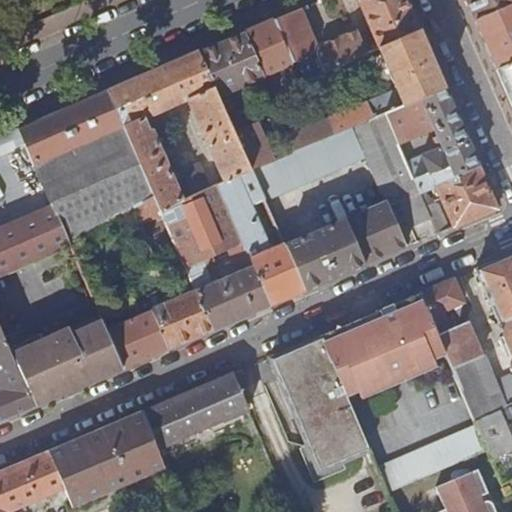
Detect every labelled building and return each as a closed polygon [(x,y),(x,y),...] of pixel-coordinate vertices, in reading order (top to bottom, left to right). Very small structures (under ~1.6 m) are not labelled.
[(350,14),(351,18),(364,13),(380,49),(420,31),(406,0),(343,0),(344,0),(350,14)] [(511,0),(466,0),(476,20),(511,3),(511,0)] [(511,3),(476,20),(498,69),(511,62),(511,3)] [(315,45),(300,10),(275,20),(294,63),(310,56),(315,45)] [(275,20),(245,33),(264,77),(294,63),(275,20)] [(380,49),(393,78),(388,80),(391,86),(395,84),(398,90),(288,137),(295,153),(305,149),(355,127),(387,114),(445,89),(420,31),(380,49)] [(316,55),(324,73),(367,55),(359,37),(356,31),(320,47),(316,55)] [(199,53),(251,171),(295,153),(288,137),(270,97),(263,80),(265,79),(264,77),(245,33),(199,53)] [(364,35),(359,37),(367,55),(371,53),(364,35)] [(188,101),(225,182),(251,171),(199,53),(108,92),(123,126),(155,198),(161,210),(183,200),(152,131),(150,132),(145,120),(188,101)] [(511,62),(498,69),(511,101),(511,62)] [(387,114),(400,144),(435,129),(443,147),(407,162),(415,180),(450,164),(456,176),(479,166),(445,89),(387,114)] [(108,92),(0,138),(0,155),(14,149),(27,143),(36,164),(123,126),(108,92)] [(399,198),(411,226),(431,218),(426,205),(420,193),(415,180),(407,162),(400,144),(387,114),(355,127),(388,203),(399,198)] [(123,126),(36,164),(43,179),(55,204),(54,205),(70,241),(134,208),(155,198),(123,126)] [(14,149),(30,185),(43,179),(36,164),(27,143),(14,149)] [(251,171),(264,201),(265,203),(318,180),(305,149),(295,153),(251,171)] [(450,164),(415,180),(420,193),(432,188),(434,193),(439,191),(455,227),(498,209),(479,166),(456,176),(450,164)] [(186,174),(195,195),(211,189),(201,167),(186,174)] [(219,185),(232,215),(246,209),(264,201),(251,171),(225,182),(219,185)] [(197,291),(214,331),(259,312),(241,272),(215,284),(204,258),(244,241),(232,215),(219,185),(211,189),(195,195),(183,200),(161,210),(174,240),(188,271),(197,291)] [(134,208),(140,223),(151,218),(163,244),(174,240),(161,210),(155,198),(134,208)] [(426,205),(431,218),(438,235),(450,230),(439,204),(435,202),(426,205)] [(388,203),(285,248),(304,292),(407,248),(388,203)] [(0,277),(70,245),(69,242),(70,241),(54,205),(0,229),(0,277)] [(232,215),(244,241),(257,235),(246,209),(232,215)] [(244,241),(255,266),(273,306),(304,292),(285,248),(284,246),(265,254),(257,235),(244,241)] [(244,241),(204,258),(215,284),(241,272),(253,267),(255,266),(244,241)] [(511,256),(479,271),(504,331),(499,333),(511,363),(511,256)] [(253,267),(270,307),(273,306),(255,266),(253,267)] [(241,272),(259,312),(270,307),(253,267),(241,272)] [(180,274),(187,288),(193,292),(197,291),(188,271),(180,274)] [(424,302),(439,335),(453,329),(451,324),(457,321),(451,308),(464,302),(455,281),(421,296),(424,302)] [(193,292),(153,310),(154,311),(169,350),(214,331),(197,291),(193,292)] [(405,346),(407,352),(398,356),(405,372),(417,368),(420,374),(438,367),(435,360),(447,355),(439,335),(424,302),(399,313),(396,306),(382,312),(391,335),(390,336),(396,349),(405,346)] [(108,332),(124,369),(169,350),(154,311),(108,332)] [(379,355),(389,379),(378,384),(381,390),(420,374),(417,368),(405,372),(398,356),(407,352),(405,346),(396,349),(390,336),(391,335),(382,312),(323,337),(326,344),(367,326),(375,344),(372,345),(377,356),(379,355)] [(56,335),(62,350),(56,352),(73,391),(124,369),(108,332),(103,321),(72,334),(69,329),(63,332),(62,329),(60,327),(56,325),(54,325),(53,325),(52,325),(50,327),(49,330),(49,334),(49,338),(56,335)] [(447,355),(476,420),(502,409),(508,406),(497,382),(495,383),(469,323),(453,329),(439,335),(447,355)] [(321,337),(370,453),(371,452),(348,396),(360,392),(363,398),(381,390),(378,384),(389,379),(379,355),(377,356),(372,345),(375,344),(367,326),(326,344),(323,337),(321,337)] [(0,422),(34,407),(11,354),(0,328),(0,422)] [(35,344),(58,397),(73,391),(56,352),(62,350),(56,335),(49,338),(35,344)] [(271,359),(320,473),(370,453),(321,337),(271,359)] [(11,354),(34,407),(58,397),(35,344),(11,354)] [(144,413),(160,450),(183,440),(183,439),(224,421),(225,422),(248,412),(233,375),(144,413)] [(511,375),(497,382),(508,406),(511,404),(511,375)] [(511,419),(511,406),(503,410),(507,422),(511,419)] [(479,426),(490,450),(496,464),(505,486),(511,482),(511,419),(507,422),(503,410),(502,409),(476,420),(479,426)] [(50,453),(65,490),(75,511),(95,511),(83,483),(108,472),(110,476),(114,478),(120,475),(124,483),(166,465),(160,450),(144,413),(50,453)] [(479,426),(378,468),(389,493),(490,450),(479,426)] [(0,474),(0,511),(14,511),(65,490),(50,453),(0,474)] [(437,489),(446,511),(481,496),(488,493),(479,472),(437,489)] [(481,496),(446,511),(442,511),(497,511),(493,500),(485,503),(481,496)]
